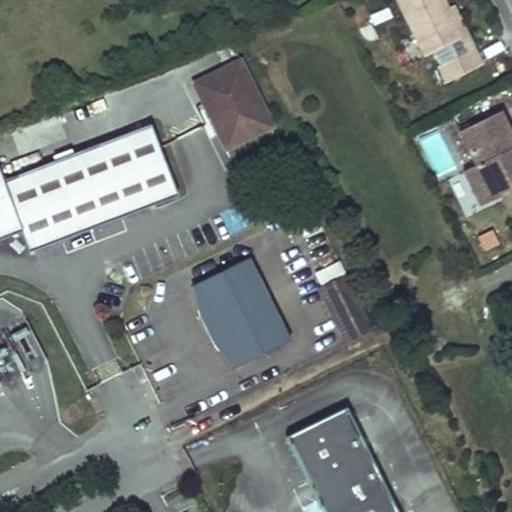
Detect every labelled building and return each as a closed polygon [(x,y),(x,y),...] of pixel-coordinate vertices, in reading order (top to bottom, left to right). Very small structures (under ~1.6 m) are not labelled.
[(440,0),(392,0),(421,57),(457,39),(460,38),(445,9),(440,0)] [(451,6),(445,9),(460,38),(457,39),(463,51),(471,47),(451,6)] [(463,51),(434,65),(443,82),(480,64),(471,47),(463,51)] [(273,127),(240,61),(193,84),(217,132),(225,127),(235,146),(273,127)] [(511,138),(498,111),(458,131),(474,164),(464,169),(481,204),(511,188),(511,154),(509,148),(511,146),(511,138)] [(0,177),(0,235),(17,228),(25,248),(174,195),(149,125),(0,177)] [(225,127),(217,132),(226,150),(235,146),(225,127)] [(229,232),(259,224),(252,200),(222,209),(229,232)] [(481,251),(497,246),(492,229),(475,234),(481,251)] [(191,286),(232,369),(288,341),(248,259),(191,286)] [(346,275),(319,289),(346,344),(374,330),(346,275)] [(397,511),(346,406),(285,435),(322,511),(397,511)]
